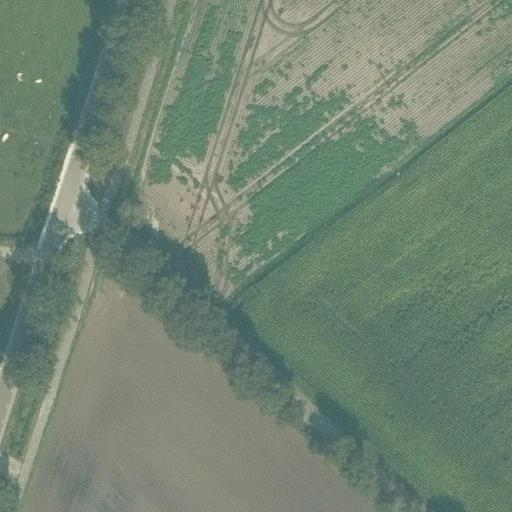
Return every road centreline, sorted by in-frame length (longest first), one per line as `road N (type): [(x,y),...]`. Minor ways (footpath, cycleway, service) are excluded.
road 1 (unclassified): [(413,511),(168,285),(65,208)]
road 2 (tertiary): [(65,208),(128,0)]
road 3 (tertiary): [(0,411),(65,208)]
